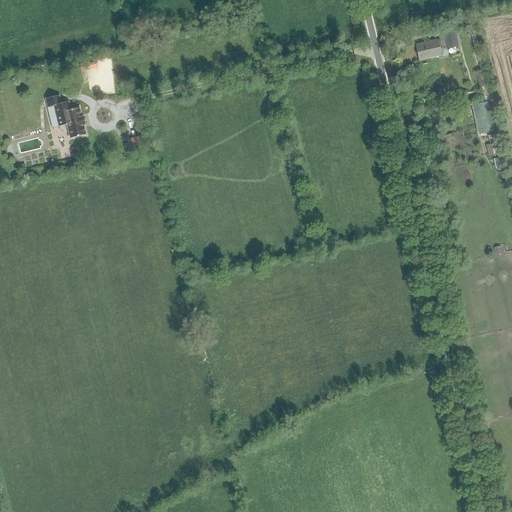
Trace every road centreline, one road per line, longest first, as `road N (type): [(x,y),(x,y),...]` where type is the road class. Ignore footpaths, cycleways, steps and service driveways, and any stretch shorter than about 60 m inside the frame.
road 1 (unclassified): [(486,511),(362,0)]
road 2 (track): [(135,101),(374,49)]
